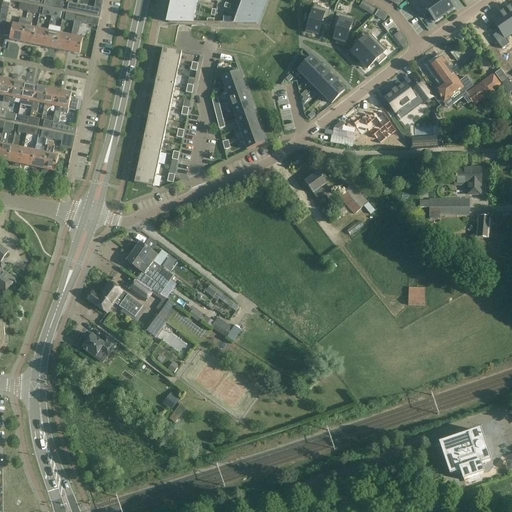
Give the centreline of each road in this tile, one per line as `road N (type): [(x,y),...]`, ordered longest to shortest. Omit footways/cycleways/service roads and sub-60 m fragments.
road 1 (tertiary): [(91,215),(142,0)]
road 2 (residential): [(62,210),(107,0)]
road 3 (residential): [(511,150),(356,153),(302,139)]
road 4 (tertiary): [(38,388),(48,330),(91,215)]
road 5 (residential): [(302,139),(419,49)]
road 6 (residential): [(201,192),(194,172),(210,48)]
road 7 (tertiary): [(463,511),(390,502),(319,510)]
road 8 (tertiary): [(75,511),(38,388)]
road 9 (tertiary): [(38,388),(42,448),(63,511)]
